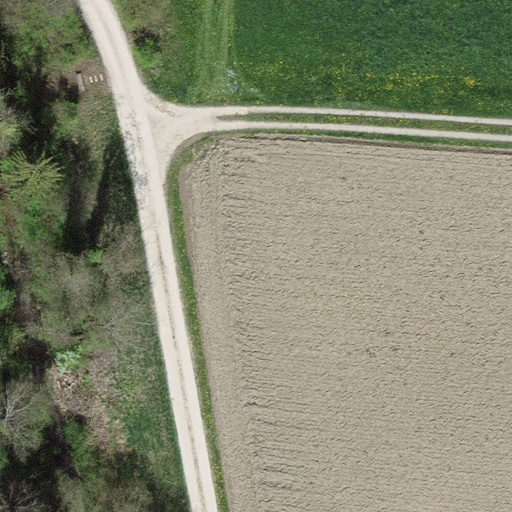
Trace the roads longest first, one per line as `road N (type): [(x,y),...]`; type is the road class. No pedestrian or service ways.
road 1 (track): [(217,511),(135,90)]
road 2 (track): [(135,90),(207,121),(511,143)]
